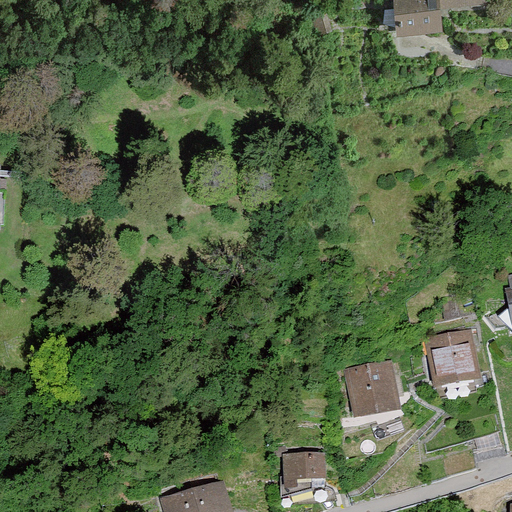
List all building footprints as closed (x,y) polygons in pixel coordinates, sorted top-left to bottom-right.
[(393,0),(396,31),(443,27),(441,6),(491,2),(490,0),(393,0)] [(471,328),(424,338),(435,388),(482,378),(471,328)] [(391,359),(343,369),(354,419),(402,409),(391,359)] [(327,479),(326,453),(283,454),(283,489),(298,489),(297,480),(327,479)] [(233,511),(224,480),(160,500),(163,511),(233,511)]
